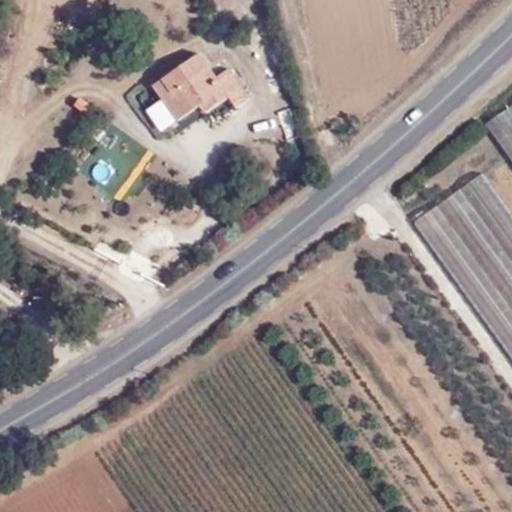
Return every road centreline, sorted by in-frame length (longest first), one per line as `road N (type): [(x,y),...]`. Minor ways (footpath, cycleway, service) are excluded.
road 1 (secondary): [(0,425),(119,357),(283,241),(511,37)]
road 2 (track): [(0,487),(181,373),(359,235),(397,219)]
road 3 (track): [(342,192),(287,0)]
